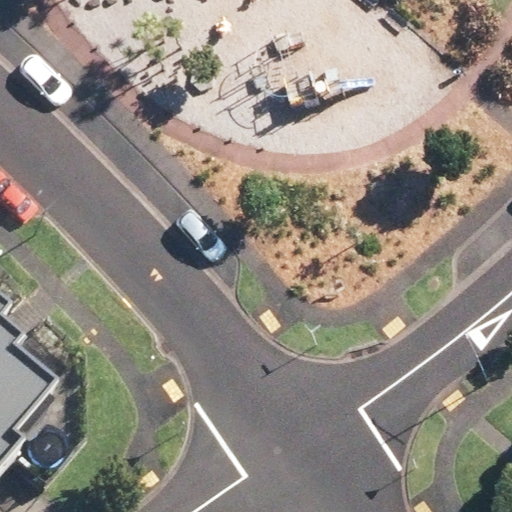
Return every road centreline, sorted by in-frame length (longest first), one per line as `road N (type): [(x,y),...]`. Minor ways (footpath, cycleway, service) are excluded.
road 1 (residential): [(0,132),(158,270),(299,448)]
road 2 (residential): [(299,448),(511,294)]
road 3 (residential): [(197,511),(299,448)]
